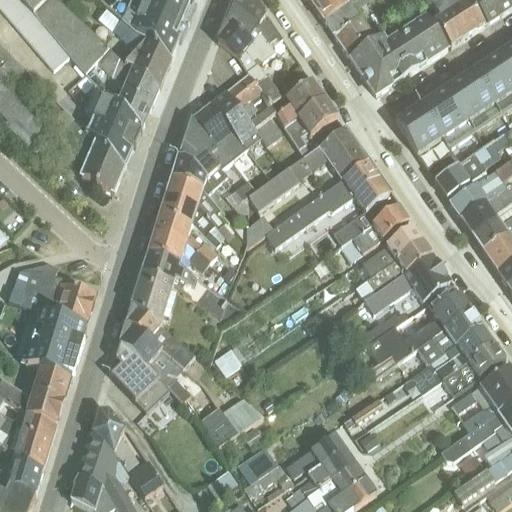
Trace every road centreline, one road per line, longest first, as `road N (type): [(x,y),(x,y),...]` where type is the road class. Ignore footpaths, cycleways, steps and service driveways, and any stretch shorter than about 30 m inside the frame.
road 1 (tertiary): [(219,0),(127,268)]
road 2 (tertiary): [(127,268),(49,511)]
road 3 (residential): [(511,328),(454,259),(365,127)]
road 4 (residential): [(365,127),(511,30)]
road 5 (residential): [(127,268),(88,250),(0,168)]
road 6 (residential): [(365,127),(283,0)]
